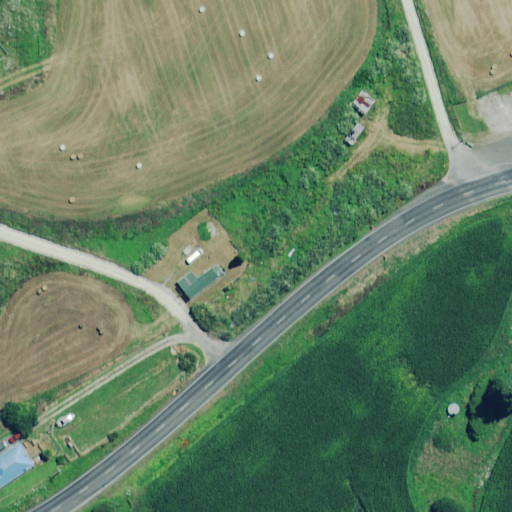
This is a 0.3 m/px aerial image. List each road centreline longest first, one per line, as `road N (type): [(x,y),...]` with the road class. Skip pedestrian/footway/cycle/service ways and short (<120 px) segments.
road 1 (unclassified): [(52,511),(124,460),(324,280),(398,227),(465,193)]
road 2 (residential): [(399,0),(436,134),(465,193)]
